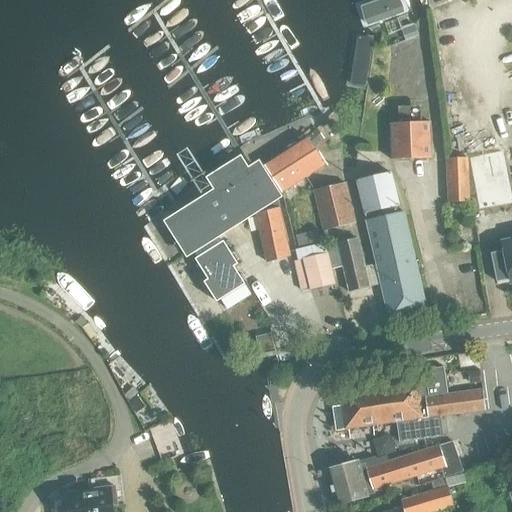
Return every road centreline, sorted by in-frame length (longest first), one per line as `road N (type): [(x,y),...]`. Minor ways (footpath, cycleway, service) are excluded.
road 1 (unclassified): [(27,511),(51,485),(117,449),(123,431),(118,403),(83,345),(59,323),(0,294)]
road 2 (tertiary): [(328,360),(511,326)]
road 3 (tertiary): [(328,360),(306,381),(299,413),(311,511)]
